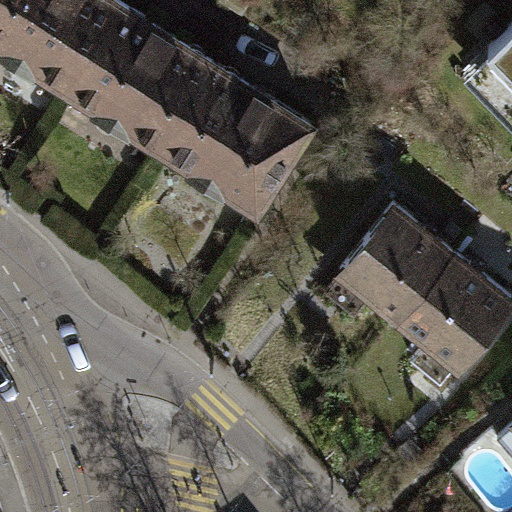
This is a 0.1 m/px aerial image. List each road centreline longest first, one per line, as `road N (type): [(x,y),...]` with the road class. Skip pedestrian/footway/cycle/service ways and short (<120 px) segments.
road 1 (unclassified): [(284,511),(193,441),(56,406)]
road 2 (unclassified): [(56,406),(47,337),(22,265),(0,239)]
